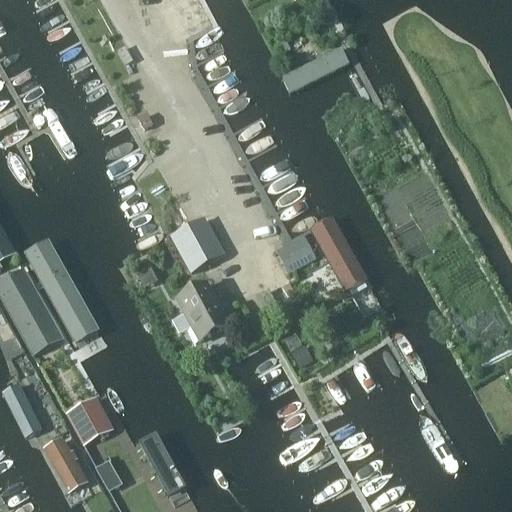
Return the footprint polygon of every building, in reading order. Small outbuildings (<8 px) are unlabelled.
[(293,96),(351,63),(343,49),(285,82),(293,96)] [(330,222),(311,233),(345,294),(364,283),(330,222)] [(203,223),(172,240),(191,276),(210,265),(201,248),(213,241),(203,223)] [(303,239),(286,248),(275,254),(288,277),(316,261),(303,239)] [(46,245),(22,258),(72,348),(97,335),(46,245)] [(0,302),(32,359),(63,342),(24,273),(0,285),(0,302)] [(206,288),(178,304),(193,330),(188,333),(195,347),(228,328),(206,288)] [(19,379),(29,374),(19,357),(10,362),(19,379)] [(40,433),(18,390),(4,397),(27,440),(40,433)] [(66,418),(84,450),(113,434),(95,402),(66,418)] [(62,444),(46,453),(69,495),(85,486),(73,464),(77,462),(72,455),(69,457),(62,444)] [(164,511),(171,511),(188,503),(160,451),(137,462),(164,511)] [(108,495),(120,487),(108,467),(96,474),(108,495)]
